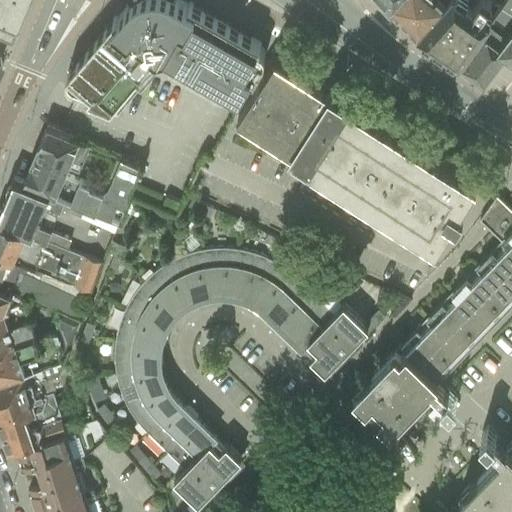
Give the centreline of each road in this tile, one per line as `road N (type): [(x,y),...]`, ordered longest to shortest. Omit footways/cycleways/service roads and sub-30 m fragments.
road 1 (residential): [(316,386),(258,447),(193,385),(179,362),(180,345),(207,315),(227,313),(248,322),(308,378)]
road 2 (secondary): [(310,0),(511,143)]
road 3 (residential): [(405,475),(511,368)]
road 4 (tertiary): [(0,135),(55,0)]
road 5 (residential): [(316,386),(405,475)]
